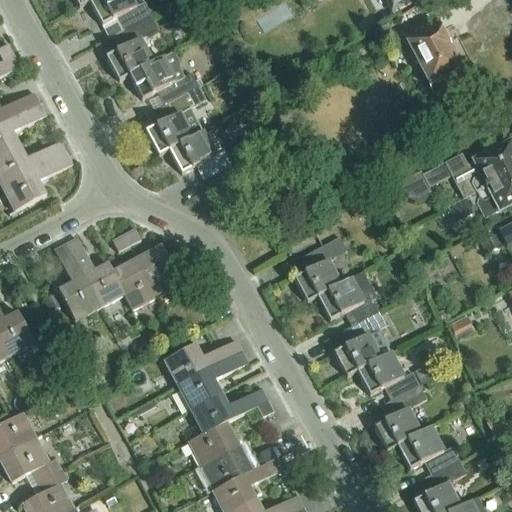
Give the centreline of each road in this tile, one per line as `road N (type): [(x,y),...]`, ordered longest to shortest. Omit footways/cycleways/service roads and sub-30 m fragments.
road 1 (residential): [(361,511),(210,241),(120,194)]
road 2 (residential): [(120,194),(9,0)]
road 3 (residential): [(0,263),(120,194)]
